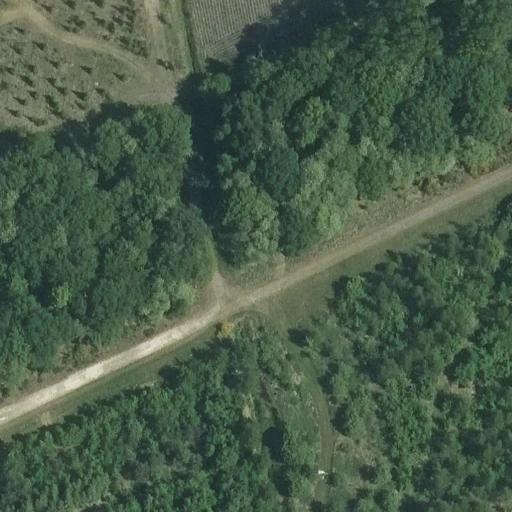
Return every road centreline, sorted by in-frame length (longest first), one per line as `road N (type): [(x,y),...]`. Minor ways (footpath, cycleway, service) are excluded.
road 1 (track): [(511,161),(219,303)]
road 2 (track): [(157,0),(219,303)]
road 3 (track): [(219,303),(0,413)]
road 4 (track): [(173,82),(0,169)]
road 5 (track): [(24,0),(47,27),(129,58),(167,85)]
